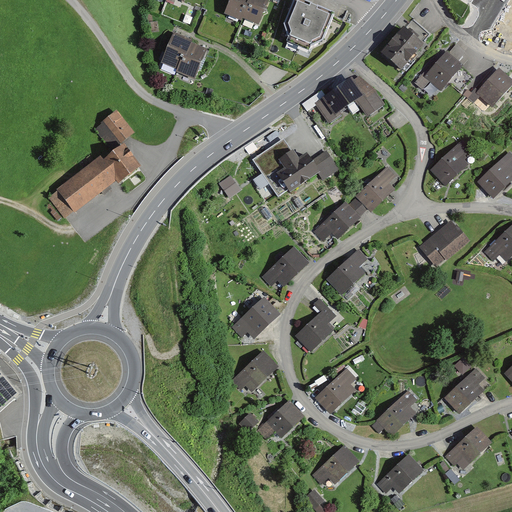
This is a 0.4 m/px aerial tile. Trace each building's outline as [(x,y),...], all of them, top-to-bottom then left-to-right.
[(250,0),(232,0),(232,2),(228,5),(229,8),(225,18),(242,26),(243,23),(250,0)] [(271,2),(266,0),(250,0),(243,23),(259,29),(263,20),(268,18),(266,15),(271,2)] [(329,20),(295,6),(286,32),(290,43),(288,49),(309,57),(313,50),(322,47),(334,22),(329,20)] [(407,24),(382,53),(404,72),(429,44),(422,38),(427,32),(415,21),(410,27),(407,24)] [(195,42),(180,35),(166,63),(181,70),(193,46),(195,42)] [(426,65),(413,80),(432,96),(440,87),(444,90),(465,65),(458,60),(465,52),(455,43),(448,50),(443,46),(435,55),(440,60),(431,69),(426,65)] [(210,54),(193,46),(181,70),(178,75),(195,83),(210,54)] [(511,86),(511,79),(499,68),(480,88),(477,86),(467,97),(474,103),(479,97),(492,109),(511,86)] [(314,101),(328,124),(357,104),(370,118),(387,107),(372,85),(354,74),(341,84),(314,101)] [(113,154),(51,198),(67,220),(121,182),(125,187),(150,170),(131,143),(139,137),(123,113),(97,132),(113,154)] [(292,151),(284,139),(253,159),(278,197),(289,190),(277,173),(285,168),(280,159),(292,151)] [(476,151),(466,140),(434,170),(451,187),(475,164),(469,158),(476,151)] [(285,168),(277,173),(289,190),(291,194),(320,174),(324,180),(340,170),(327,152),(314,161),(307,152),(299,158),(294,150),(292,151),(280,159),(285,168)] [(511,151),(482,182),(499,199),(511,186),(511,151)] [(389,166),(356,197),(369,210),(374,216),(401,191),(394,184),(401,177),(389,166)] [(241,191),(231,176),(220,184),(230,198),(241,191)] [(369,210),(356,197),(315,232),(325,242),(336,234),(342,241),(365,219),(363,216),(369,210)] [(474,241),(455,219),(420,247),(439,270),(474,241)] [(511,255),(511,223),(482,250),(491,261),(499,254),(506,261),(511,255)] [(314,263),(298,246),(266,276),(275,286),(280,281),(288,289),(314,263)] [(372,261),(362,250),(332,279),(351,298),(356,294),(353,291),(371,273),(366,267),(372,261)] [(283,314),(267,296),(232,327),(241,337),(250,329),(258,338),(283,314)] [(338,315),(321,299),(313,307),(321,315),(300,338),(316,353),(337,331),(330,324),(338,315)] [(279,369),(263,353),(236,378),(251,395),(279,369)] [(465,355),(456,364),(465,372),(474,363),(465,355)] [(490,378),(479,368),(453,396),(469,411),(489,389),(484,385),(490,378)] [(0,394),(12,385),(0,369),(0,394)] [(359,381),(349,369),(318,398),(335,416),(361,393),(356,387),(359,381)] [(418,401),(409,391),(373,426),(381,435),(388,429),(397,438),(419,417),(411,408),(418,401)] [(303,417),(290,402),(259,431),(267,440),(276,431),(282,437),(303,417)] [(252,411),(241,421),(250,430),(261,420),(252,411)] [(499,445),(482,426),(447,457),(457,468),(462,464),(468,472),(499,445)] [(359,463),(345,446),(313,474),(324,485),(331,479),(336,484),(359,463)] [(431,472),(413,454),(381,484),(391,496),(398,490),(405,497),(431,472)] [(324,501),(314,490),(305,499),(317,511),(324,511),(319,505),(324,501)]
